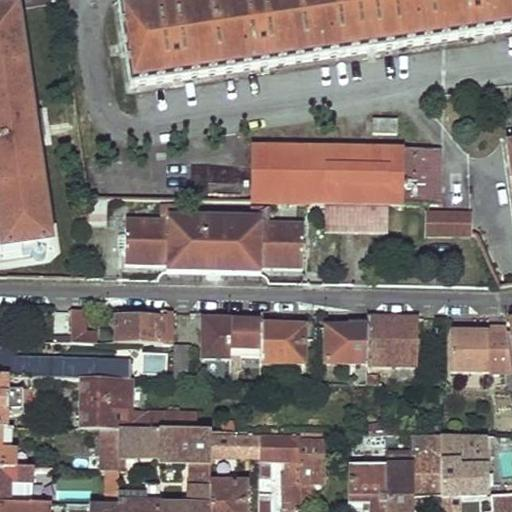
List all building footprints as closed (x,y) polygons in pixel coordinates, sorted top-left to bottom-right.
[(511,0),(186,0),(116,10),(129,95),(511,33),(511,0)] [(0,12),(0,255),(52,247),(20,10),(0,12)] [(250,149),(250,205),(325,205),(388,206),(426,206),(436,206),(437,148),(250,149)] [(107,200),(88,200),(88,230),(107,230),(107,200)] [(388,206),(325,205),(325,233),(388,234),(388,206)] [(127,222),(126,268),(167,269),(167,274),(259,276),(260,271),(300,272),(299,226),(267,225),(266,212),(252,212),(252,225),(175,223),(174,210),(161,210),(160,222),(127,222)] [(426,216),(426,238),(469,239),(468,217),(426,216)] [(27,311),(0,309),(0,316),(25,318),(27,311)] [(84,335),(85,313),(73,313),(72,347),(95,348),(95,335),(84,335)] [(115,314),(114,349),(161,350),(162,347),(162,316),(115,314)] [(162,316),(162,347),(173,348),(173,317),(162,316)] [(369,327),(368,369),(416,369),(419,322),(370,321),(369,327)] [(230,323),(205,322),(204,360),(229,360),(230,323)] [(261,323),(230,323),(229,360),(229,374),(234,374),(238,374),(238,360),(260,360),(261,323)] [(276,325),(261,323),(260,360),(260,368),(301,370),(302,331),(276,329),(276,325)] [(368,369),(369,327),(355,327),(354,332),(329,332),(328,367),(356,368),(357,389),(367,389),(367,380),(368,369)] [(453,334),(451,375),(510,377),(505,334),(453,334)] [(189,348),(173,348),(172,384),(190,383),(189,348)] [(163,374),(165,356),(143,354),(141,372),(163,374)] [(0,380),(32,381),(81,382),(131,383),(131,363),(1,358),(1,363),(0,362),(0,380)] [(0,380),(0,428),(8,428),(8,414),(31,415),(32,381),(0,380)] [(378,381),(367,380),(367,389),(378,389),(378,381)] [(81,382),(80,430),(101,431),(120,431),(130,431),(130,414),(131,383),(81,382)] [(144,414),(130,414),(130,431),(144,431),(144,414)] [(144,414),(144,431),(193,433),(194,416),(144,414)] [(387,427),(370,426),(370,436),(387,436),(387,427)] [(400,427),(387,427),(387,436),(400,437),(400,427)] [(0,428),(0,468),(15,468),(16,451),(8,451),(8,428),(0,428)] [(44,429),(29,429),(29,439),(44,439),(44,429)] [(120,431),(101,431),(101,472),(106,472),(119,472),(120,431)] [(118,505),(118,511),(210,511),(212,486),(213,459),(214,437),(214,433),(193,433),(144,431),(130,431),(120,431),(119,472),(119,483),(125,483),(127,458),(161,459),(161,465),(190,466),(189,507),(160,506),(160,487),(148,487),(147,494),(119,494),(118,505)] [(214,437),(213,459),(260,460),(260,438),(214,437)] [(389,468),(387,511),(414,511),(416,453),(417,438),(402,437),(402,456),(389,456),(389,468)] [(414,511),(426,511),(426,497),(441,498),(443,437),(431,438),(431,453),(416,453),(414,511)] [(443,437),(441,498),(482,498),(483,440),(443,437)] [(260,460),(260,465),(302,467),(303,445),(303,439),(260,438),(260,460)] [(511,499),(490,502),(489,511),(511,511),(511,439),(509,440),(511,474),(511,499)] [(302,478),(301,498),(312,498),(313,488),(323,487),(324,446),(303,445),(302,467),(302,478)] [(352,467),(351,507),(371,508),(370,511),(387,511),(389,468),(352,467)] [(0,468),(0,502),(14,503),(15,485),(28,485),(53,485),(53,471),(15,468),(0,468)] [(119,494),(119,483),(119,472),(106,472),(106,505),(118,505),(119,494)] [(285,478),(283,511),(300,511),(301,498),(302,478),(285,478)] [(259,482),(258,511),(270,511),(271,483),(259,482)] [(15,485),(14,503),(28,503),(28,485),(15,485)] [(212,486),(210,511),(243,511),(244,486),(212,486)] [(0,502),(0,511),(118,511),(118,505),(106,505),(28,503),(14,503),(0,502)]
